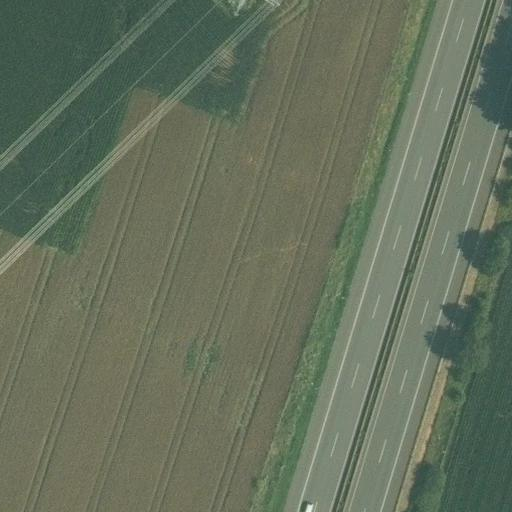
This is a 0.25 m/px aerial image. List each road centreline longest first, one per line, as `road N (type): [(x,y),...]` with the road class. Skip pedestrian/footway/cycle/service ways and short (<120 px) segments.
road 1 (motorway): [(459,0),(308,511)]
road 2 (motorway): [(374,511),(511,50)]
